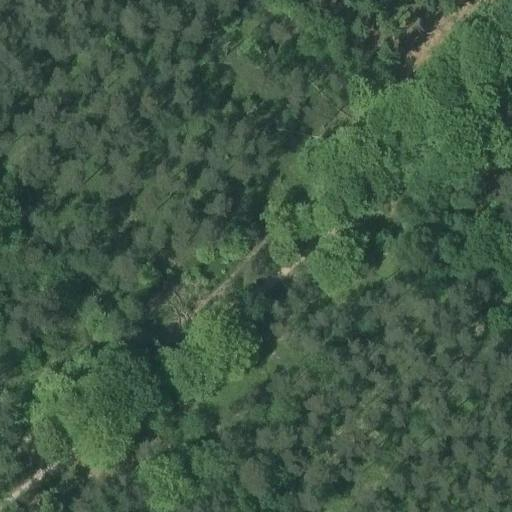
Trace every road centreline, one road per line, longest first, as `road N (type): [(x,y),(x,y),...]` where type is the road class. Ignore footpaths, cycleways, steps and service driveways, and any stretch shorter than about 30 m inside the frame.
road 1 (track): [(0,508),(399,176)]
road 2 (track): [(399,176),(363,113),(254,0)]
road 3 (track): [(0,216),(122,320),(138,338),(152,380)]
road 4 (track): [(148,384),(147,420),(160,448),(220,511)]
road 5 (track): [(399,176),(511,81)]
road 6 (track): [(511,255),(446,197),(399,176)]
